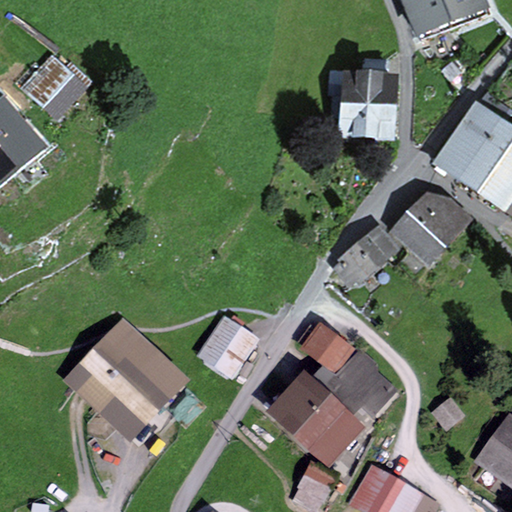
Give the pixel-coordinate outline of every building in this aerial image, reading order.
[(440,0),(403,0),(417,33),(448,20),(440,0)] [(440,0),(448,20),(484,7),(481,0),(440,0)] [(362,79),(384,81),(386,63),(364,61),(362,79)] [(43,71),(26,87),(54,114),(80,88),(62,71),(54,81),(43,71)] [(384,81),(362,79),(348,78),(349,74),(331,73),(329,94),(333,95),(331,117),(345,118),(344,131),(389,134),(393,81),(384,81)] [(0,177),(37,147),(14,119),(18,115),(15,111),(8,116),(1,107),(0,107),(0,177)] [(511,135),(474,110),(439,161),(507,208),(511,201),(511,135)] [(415,215),(449,246),(472,222),(450,201),(432,197),(429,201),(424,196),(418,203),(423,207),(415,215)] [(442,253),(449,246),(415,215),(400,232),(433,263),(442,253)] [(375,248),(384,259),(394,251),(378,232),(368,240),(375,248)] [(375,248),(368,240),(342,262),(344,264),(337,270),(350,285),(356,279),(358,281),(384,259),(375,248)] [(224,323),(202,356),(231,375),(253,342),(237,331),(242,324),(235,319),(230,326),(224,323)] [(319,327),(304,348),(335,372),(351,351),(319,327)] [(181,383),(131,335),(120,335),(78,380),(78,390),(128,438),(181,383)] [(342,386),(297,434),(328,463),(358,430),(346,418),(360,403),(373,415),(392,394),(371,375),(372,368),(359,356),(336,381),(342,386)] [(342,386),(336,381),(324,369),(309,384),(302,378),(272,411),(297,434),(342,386)] [(450,405),(438,416),(446,426),(459,416),(450,405)] [(511,426),(486,463),(511,481),(511,426)] [(294,502),(310,511),(315,511),(335,477),(313,467),(294,502)] [(408,511),(416,498),(373,473),(355,503),(369,511),(408,511)]
